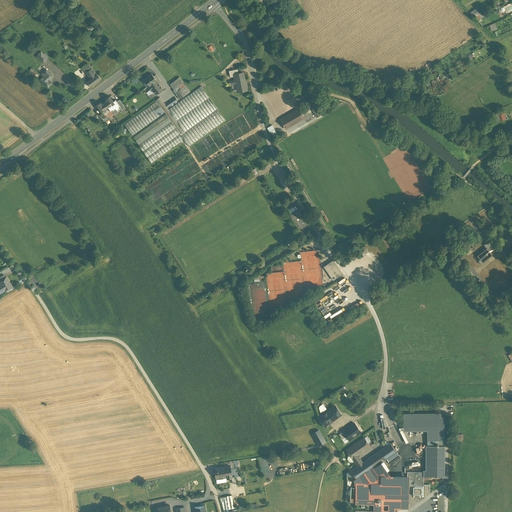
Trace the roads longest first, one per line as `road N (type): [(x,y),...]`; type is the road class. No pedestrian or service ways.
road 1 (residential): [(212,3),(243,40),(263,127),(301,206),(378,318),(386,360),(377,407)]
road 2 (residential): [(0,248),(62,336),(123,341),(221,511)]
road 3 (secondary): [(212,3),(38,136)]
